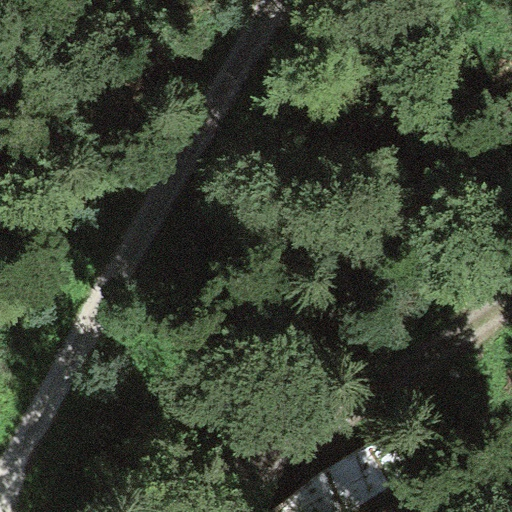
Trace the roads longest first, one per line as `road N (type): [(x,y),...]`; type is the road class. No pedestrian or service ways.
road 1 (track): [(0,495),(280,0)]
road 2 (track): [(171,511),(285,451),(511,296)]
